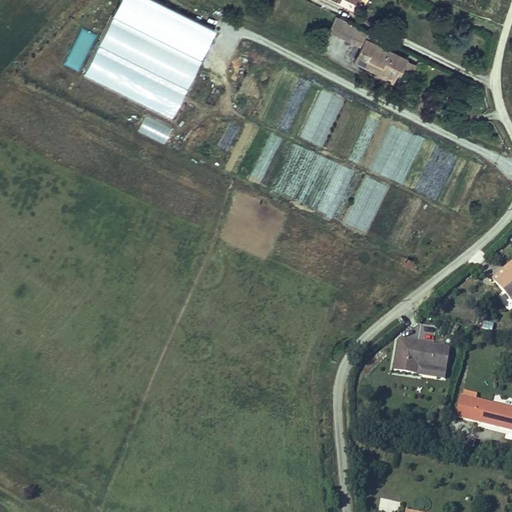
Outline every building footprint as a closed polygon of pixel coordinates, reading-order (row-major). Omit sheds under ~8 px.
[(175,118),(215,28),(150,0),(118,0),(84,77),(175,118)] [(358,24),(333,12),(322,33),(332,38),(336,32),(351,39),(358,24)] [(358,24),(351,39),(365,46),(369,38),(373,40),(376,33),(358,24)] [(403,72),(410,58),(373,40),(369,38),(365,46),(357,62),(379,73),(395,80),(399,72),(400,71),(403,72)] [(421,64),(410,58),(403,72),(400,71),(399,72),(413,80),(421,64)] [(394,83),(395,80),(379,73),(378,76),(394,83)] [(145,115),(137,131),(163,144),(171,128),(145,115)] [(495,281),(511,267),(511,259),(491,277),(495,281)] [(509,299),(511,296),(511,267),(495,281),(509,299)] [(453,352),(401,342),(394,374),(415,378),(418,366),(449,372),(453,352)] [(464,397),(462,396),(457,418),(511,432),(511,409),(478,400),(479,396),(473,394),(474,394),(466,392),(464,397)]
